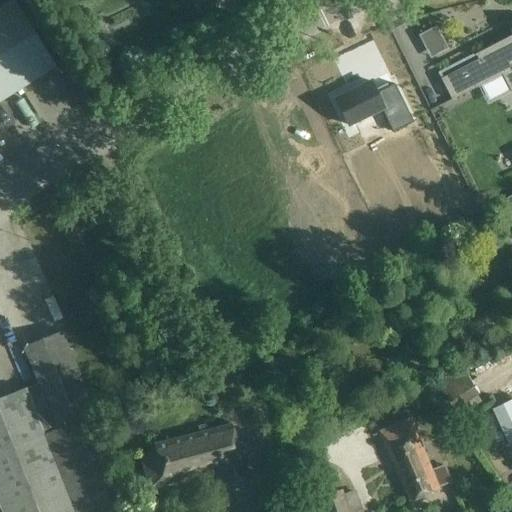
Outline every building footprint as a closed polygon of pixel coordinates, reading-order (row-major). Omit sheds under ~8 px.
[(55,68),(12,1),(0,8),(0,58),(20,90),(55,68)] [(420,34),(433,58),(452,48),(439,24),(420,34)] [(440,79),(451,100),(501,74),(510,92),(511,90),(511,34),(474,54),(475,56),(475,55),(478,59),(440,79)] [(0,103),(20,90),(0,58),(0,103)] [(371,81),(335,99),(347,125),(381,108),(392,132),(413,122),(394,84),(376,93),(371,81)] [(74,226),(31,247),(64,315),(108,293),(74,226)] [(0,511),(83,511),(125,496),(61,332),(24,347),(38,383),(0,398),(0,511)] [(479,394),(462,368),(437,385),(458,417),(481,402),(476,396),(479,394)] [(430,469),(418,438),(410,419),(379,432),(391,462),(393,461),(410,500),(438,489),(437,487),(450,482),(443,464),(430,469)] [(242,465),(231,424),(153,445),(154,451),(140,455),(149,489),(242,465)] [(348,511),(341,490),(318,497),(323,511),(348,511)]
